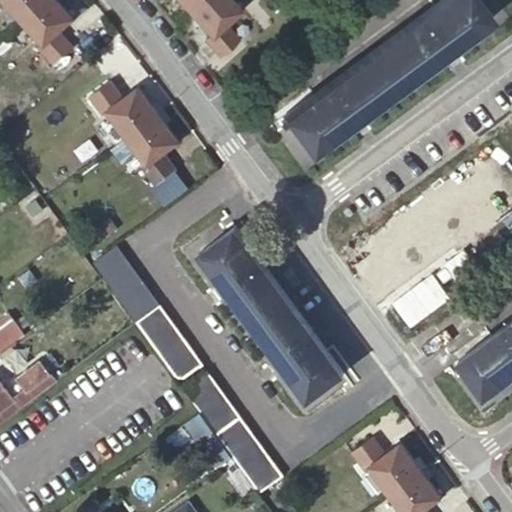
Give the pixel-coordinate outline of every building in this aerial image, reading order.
[(6,0),(22,19),(43,0),(6,0)] [(43,0),(22,19),(43,42),(38,47),(54,65),(74,46),(60,31),(75,17),(59,1),(60,0),(43,0)] [(178,0),(188,11),(199,0),(178,0)] [(199,0),(188,11),(210,34),(205,39),(221,57),(241,39),(226,23),(241,10),(232,0),(199,0)] [(476,0),(442,0),(283,117),(309,151),(491,18),(476,0)] [(127,135),(165,108),(159,100),(153,104),(139,86),(123,98),(110,80),(89,96),(104,115),(109,111),(127,135)] [(173,118),(165,108),(127,135),(146,162),(141,166),(155,185),(177,169),(165,151),(179,140),(166,122),(173,118)] [(113,217),(90,234),(98,244),(120,227),(113,217)] [(236,226),(201,252),(309,397),(344,372),(236,226)] [(203,364),(116,245),(93,262),(180,380),(203,364)] [(17,340),(26,333),(10,313),(0,320),(0,352),(17,340)] [(511,321),(462,358),(487,393),(511,374),(511,321)] [(17,340),(0,352),(8,363),(26,351),(17,340)] [(34,397),(56,380),(41,361),(19,378),(34,397)] [(206,370),(184,386),(261,492),(283,476),(206,370)] [(0,422),(32,399),(24,390),(13,398),(0,381),(0,422)] [(218,467),(233,456),(200,411),(186,421),(218,467)] [(390,492),(428,464),(422,455),(415,460),(402,442),(386,453),(373,436),(352,451),(365,471),(372,467),(390,492)] [(435,473),(428,464),(390,492),(404,511),(429,511),(426,507),(442,496),(428,478),(435,473)] [(77,511),(103,511),(94,499),(77,511)] [(196,511),(189,502),(174,511),(196,511)]
